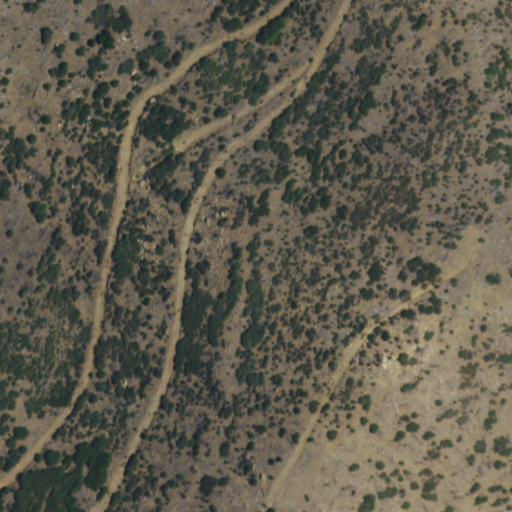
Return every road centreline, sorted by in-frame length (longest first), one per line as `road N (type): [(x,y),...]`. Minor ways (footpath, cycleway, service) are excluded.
road 1 (track): [(342,0),(295,84),(197,185),(176,249),(165,366),(88,511),(266,490),(336,355),(367,318),(462,255)]
road 2 (track): [(0,479),(69,401),(84,371),(138,98),(207,42),(242,31),(283,0)]
